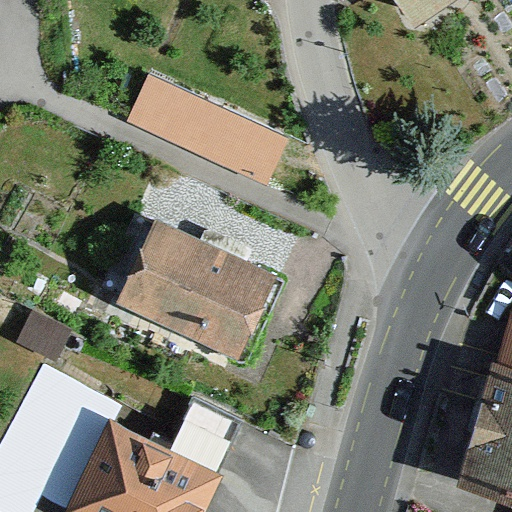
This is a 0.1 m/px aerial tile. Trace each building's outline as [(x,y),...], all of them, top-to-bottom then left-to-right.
[(401,0),(428,38),(482,0),(401,0)] [(295,141),(171,83),(150,128),(274,186),(295,141)] [(290,283),(154,236),(122,330),(258,376),(290,283)] [(511,511),(511,354),(462,502),(491,511),(511,511)] [(67,503),(85,511),(224,511),(263,435),(208,408),(184,455),(109,419),(67,503)]
